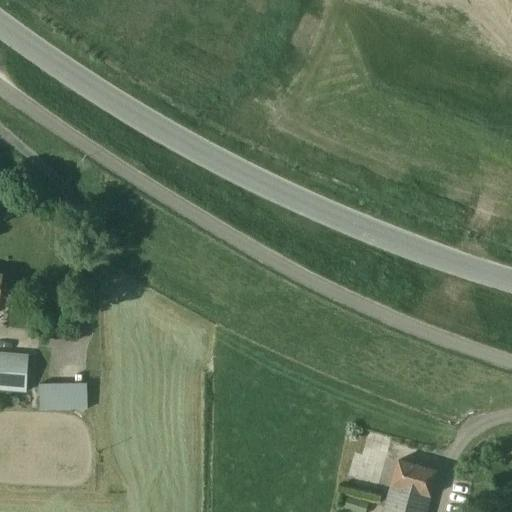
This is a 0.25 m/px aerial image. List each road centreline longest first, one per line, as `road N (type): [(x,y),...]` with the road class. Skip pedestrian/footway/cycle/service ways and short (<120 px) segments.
road 1 (unclassified): [(511,363),(310,281),(0,87)]
road 2 (unclassified): [(511,281),(348,225),(273,190),(87,86),(0,26)]
